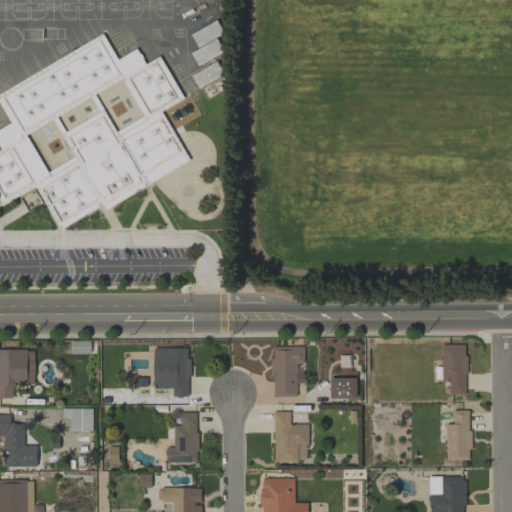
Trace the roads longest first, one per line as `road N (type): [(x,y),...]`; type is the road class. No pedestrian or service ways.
road 1 (tertiary): [(207,319),(511,320)]
road 2 (residential): [(497,320),(500,511)]
road 3 (tertiary): [(0,315),(122,317)]
